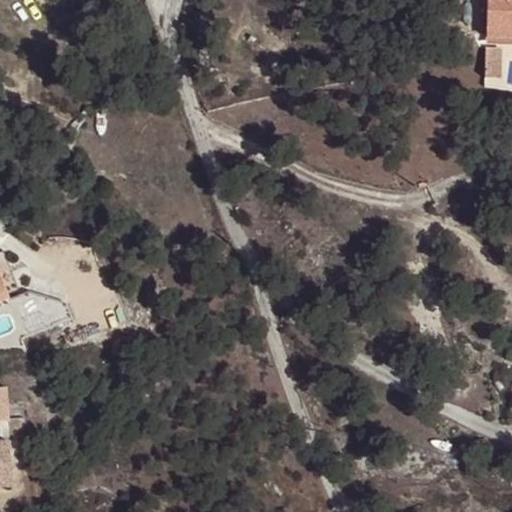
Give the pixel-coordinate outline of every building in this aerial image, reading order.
[(511,0),(486,0),(486,39),(511,39),(511,0)] [(502,52),(485,51),(484,79),(501,79),(502,52)] [(3,292),(18,330),(69,310),(63,295),(25,283),(3,292)] [(0,421),(12,420),(10,387),(0,387),(0,421)] [(0,488),(12,487),(8,441),(0,441),(0,488)]
